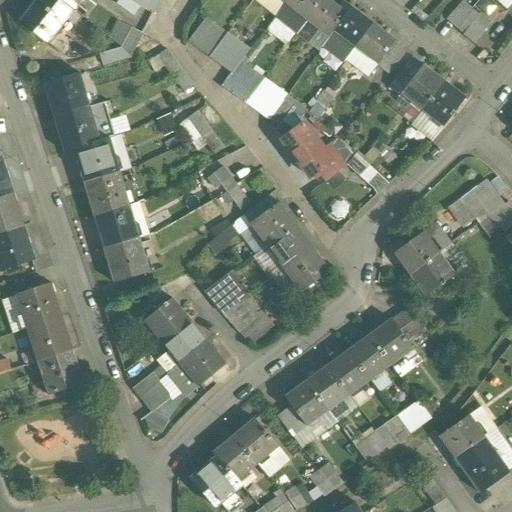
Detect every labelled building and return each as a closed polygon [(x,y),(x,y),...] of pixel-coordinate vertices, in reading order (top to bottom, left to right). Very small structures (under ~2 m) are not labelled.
[(62,0),(37,0),(21,21),(20,20),(19,21),(48,43),(49,42),(48,41),(73,9),(62,0)] [(62,0),(73,9),(80,0),(62,0)] [(160,0),(132,0),(142,8),(153,14),(160,0)] [(321,0),(287,0),(286,2),(308,19),(321,0)] [(346,14),(327,0),(321,0),(308,19),(319,28),(330,36),(335,30),(346,14)] [(511,0),(492,0),(505,12),(511,3),(511,0)] [(308,19),(286,2),(276,16),(298,33),(308,19)] [(463,2),(447,19),(455,26),(463,18),(471,9),(463,2)] [(373,25),(350,8),(346,14),(335,30),(357,47),(373,25)] [(471,9),(463,18),(471,26),(479,16),(478,16),(471,9)] [(471,26),(463,34),(472,42),(490,22),(481,13),(478,16),(479,16),(471,26)] [(228,34),(208,18),(190,41),(211,57),(228,34)] [(463,18),(455,26),(463,34),(471,26),(463,18)] [(319,28),(308,19),(298,33),(309,42),(319,28)] [(394,41),(373,25),(357,47),(378,63),(393,44),(396,41),(395,40),(394,41)] [(132,29),(121,48),(125,59),(130,57),(142,34),(132,29)] [(250,50),(228,34),(211,57),(233,73),(240,63),(250,50)] [(405,53),(393,44),(378,63),(377,65),(389,74),(405,53)] [(378,63),(357,47),(347,61),(368,77),(377,65),(378,63)] [(121,48),(99,54),(103,65),(125,59),(121,48)] [(180,67),(167,50),(158,57),(171,74),(180,67)] [(413,58),(391,88),(401,95),(402,94),(423,66),(413,58)] [(233,73),(223,86),(247,104),(264,79),(240,63),(233,73)] [(423,66),(402,94),(423,110),(444,83),(424,67),(424,66),(423,66)] [(193,85),(180,67),(171,74),(184,92),(193,85)] [(79,71),(44,81),(44,83),(46,82),(56,117),(88,107),(78,73),(79,72),(79,71)] [(288,95),(264,79),(247,104),(270,120),(288,95)] [(464,98),(444,83),(423,110),(444,126),(466,98),(465,97),(464,98)] [(324,92),(315,86),(309,95),(318,101),(324,92)] [(333,98),(324,92),(318,101),(326,107),(333,98)] [(288,95),(270,120),(278,126),(282,121),(297,102),(288,95)] [(297,102),(282,121),(291,128),(301,115),(302,115),(306,110),(297,102)] [(88,107),(56,117),(67,151),(75,148),(99,141),(88,107)] [(211,130),(198,112),(189,119),(202,136),(211,130)] [(291,128),(282,121),(278,126),(276,129),(286,138),(301,126),(302,115),(301,115),(291,128)] [(331,160),(308,127),(307,128),(301,126),(286,138),(285,138),(284,144),(290,152),(291,151),(310,176),(313,174),(312,173),(331,160)] [(224,147),(211,130),(202,136),(215,154),(224,147)] [(99,141),(75,148),(86,182),(118,172),(107,139),(99,141)] [(380,140),(372,149),(379,156),(388,148),(380,140)] [(388,148),(379,156),(388,164),(396,156),(388,148)] [(1,161),(0,161),(0,197),(12,194),(1,161)] [(223,166),(208,177),(215,187),(221,183),(230,176),(223,166)] [(118,172),(86,182),(96,215),(128,206),(118,172)] [(230,176),(221,183),(227,191),(237,185),(230,176)] [(227,191),(221,196),(228,205),(234,200),(244,193),(237,185),(227,191)] [(477,188),(461,199),(479,224),(488,217),(504,205),(493,189),(483,197),(477,188)] [(244,193),(234,200),(241,209),(250,202),(244,193)] [(12,194),(0,197),(0,234),(22,227),(12,194)] [(504,205),(488,217),(495,226),(494,227),(498,232),(511,221),(511,207),(508,202),(504,205)] [(279,203),(251,224),(251,225),(253,224),(260,235),(269,246),(295,227),(278,205),(280,205),(279,203)] [(128,206),(96,215),(106,248),(138,239),(128,206)] [(488,217),(479,224),(486,233),(494,227),(495,226),(488,217)] [(451,244),(435,223),(422,233),(438,255),(451,244)] [(231,224),(222,231),(228,240),(238,233),(231,224)] [(22,227),(0,234),(0,266),(1,270),(0,270),(0,271),(0,272),(35,260),(34,259),(33,259),(22,227)] [(295,227),(269,246),(285,269),(311,250),(295,227)] [(422,233),(394,254),(394,255),(396,254),(411,274),(438,255),(422,233)] [(260,235),(248,244),(256,255),(269,246),(260,235)] [(138,239),(106,248),(116,280),(115,281),(115,282),(150,271),(149,271),(148,271),(138,239)] [(467,266),(451,244),(438,255),(454,276),(467,266)] [(256,255),(255,256),(272,279),(285,269),(269,246),(256,255)] [(311,250),(285,269),(288,273),(302,293),(330,273),(329,272),(328,273),(311,250)] [(438,255),(411,274),(426,295),(425,296),(425,297),(454,276),(438,255)] [(232,273),(207,295),(216,306),(225,299),(232,308),(250,295),(232,273)] [(302,293),(288,273),(277,282),(291,301),(302,293)] [(51,284),(16,295),(16,296),(17,296),(28,329),(60,318),(50,286),(51,285),(51,284)] [(250,295),(232,308),(240,317),(231,324),(239,333),(240,332),(264,313),(250,295)] [(16,296),(2,301),(13,334),(28,329),(17,296),(16,296)] [(172,299),(145,320),(145,321),(147,320),(164,342),(188,322),(172,300),(173,300),(172,299)] [(225,299),(216,306),(223,314),(232,308),(225,299)] [(240,317),(232,308),(223,314),(231,324),(240,317)] [(424,332),(408,310),(392,322),(408,343),(424,332)] [(264,313),(240,332),(250,345),(274,326),(264,313)] [(60,318),(28,329),(39,362),(71,351),(60,318)] [(124,318),(115,325),(123,334),(131,327),(124,318)] [(392,322),(391,320),(390,321),(391,322),(371,337),(391,364),(412,349),(408,343),(392,322)] [(188,322),(164,342),(170,351),(181,365),(206,345),(188,322)] [(371,337),(349,353),(370,380),(391,364),(371,337)] [(223,368),(206,345),(181,365),(199,388),(225,368),(225,367),(223,368)] [(412,349),(391,364),(401,378),(422,362),(412,349)] [(71,351),(39,362),(50,394),(48,395),(49,396),(84,384),(83,383),(82,383),(71,351)] [(181,365),(170,351),(157,361),(168,375),(181,365)] [(349,353),(328,368),(348,395),(370,380),(349,353)] [(6,358),(0,360),(0,372),(9,370),(6,358)] [(181,365),(168,375),(185,399),(199,388),(181,365)] [(328,368),(307,383),(328,410),(348,395),(328,368)] [(153,374),(134,389),(140,398),(159,382),(153,374)] [(169,395),(159,382),(140,398),(152,413),(170,400),(169,395)] [(307,383),(287,398),(286,396),(285,397),(293,407),(307,427),(308,426),(307,425),(328,410),(307,383)] [(431,398),(422,405),(425,410),(434,403),(431,398)] [(434,403),(425,410),(432,419),(441,412),(434,403)] [(293,407),(278,418),(293,437),(307,427),(293,407)] [(416,416),(410,408),(398,418),(411,435),(423,426),(416,416)] [(328,410),(307,425),(308,426),(317,438),(338,424),(328,410)] [(425,410),(416,416),(423,426),(432,419),(425,410)] [(168,422),(152,413),(145,419),(150,428),(161,434),(168,422)] [(469,416),(439,438),(440,439),(441,438),(456,459),(484,439),(469,418),(470,417),(469,416)] [(397,417),(376,432),(383,441),(391,434),(399,444),(411,435),(398,418),(397,417)] [(254,421),(255,422),(235,438),(256,463),(277,446),(255,420),(254,421)] [(383,441),(376,432),(367,439),(379,454),(388,448),(383,441)] [(391,434),(383,441),(388,448),(390,450),(399,444),(391,434)] [(235,438),(214,455),(218,460),(236,480),(237,480),(248,470),(256,463),(235,438)] [(484,439),(456,459),(461,466),(460,467),(461,468),(462,467),(480,493),(479,494),(480,495),(510,474),(509,473),(508,474),(484,439)] [(277,446),(256,463),(268,476),(288,459),(277,446)] [(218,460),(198,477),(192,483),(213,507),(219,503),(226,511),(235,511),(243,505),(233,492),(241,485),(237,480),(236,480),(218,460)] [(329,464),(320,471),(327,480),(336,474),(329,464)] [(256,479),(248,470),(237,480),(241,485),(244,489),(256,479)] [(320,471),(311,477),(318,487),(327,480),(320,471)] [(336,474),(327,480),(334,490),(343,484),(336,474)] [(334,490),(327,480),(318,487),(325,496),(334,490)] [(445,499),(432,481),(423,488),(436,506),(445,499)] [(296,511),(307,505),(295,488),(284,495),(294,511),(296,511)] [(294,511),(284,495),(274,502),(279,509),(280,511),(294,511)] [(454,511),(445,499),(436,506),(440,511),(454,511)]
